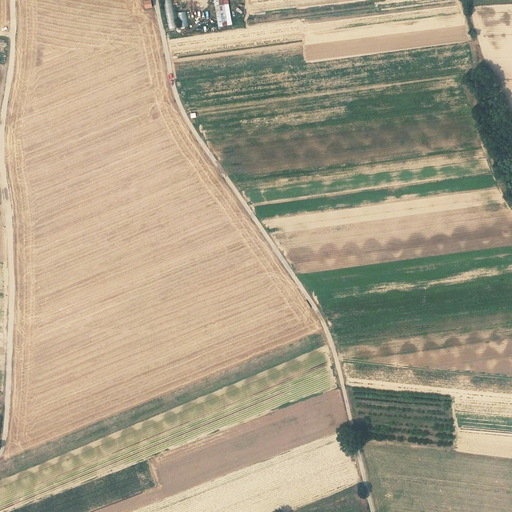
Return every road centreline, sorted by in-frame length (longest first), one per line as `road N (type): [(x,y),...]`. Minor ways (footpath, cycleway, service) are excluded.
road 1 (track): [(372,511),(328,332),(181,107),(155,0)]
road 2 (unclassified): [(12,0),(2,135),(12,290),(0,450)]
